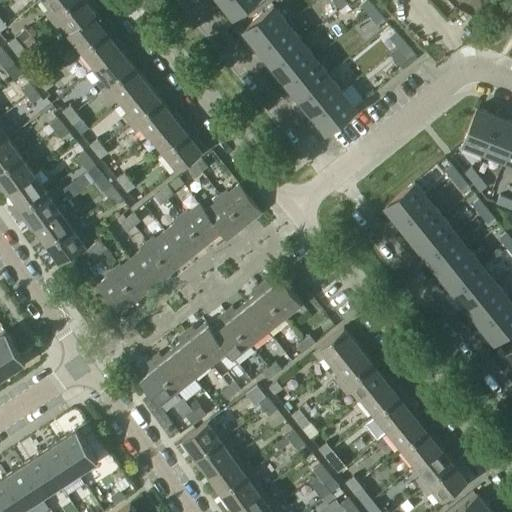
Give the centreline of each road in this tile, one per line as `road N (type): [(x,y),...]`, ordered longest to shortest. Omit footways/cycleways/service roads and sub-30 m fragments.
road 1 (residential): [(511,491),(291,211)]
road 2 (residential): [(335,175),(511,393)]
road 3 (residential): [(291,211),(120,0)]
road 4 (residential): [(196,0),(335,175)]
road 5 (residential): [(335,175),(468,69),(511,81)]
road 6 (residential): [(87,371),(188,511)]
road 7 (residential): [(0,249),(87,371)]
